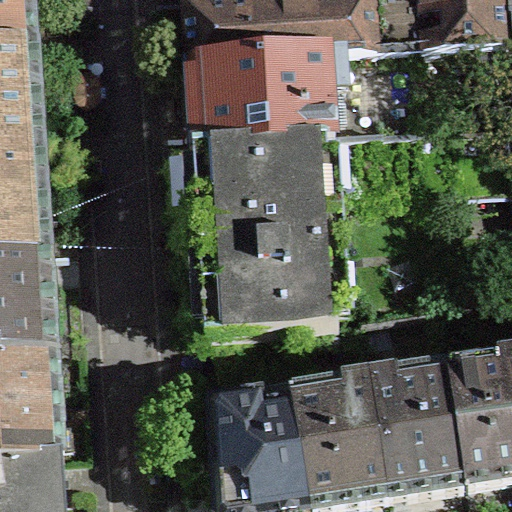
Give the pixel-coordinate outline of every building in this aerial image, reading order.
[(0,0),(0,58),(35,56),(31,0),(0,0)] [(419,59),(479,55),(480,55),(511,52),(511,36),(511,22),(509,0),(233,0),(183,3),(187,74),(419,59)] [(511,52),(480,55),(479,55),(480,57),(483,100),(511,97),(511,52)] [(37,56),(35,56),(0,58),(0,162),(42,159),(38,94),(40,94),(37,56)] [(192,159),(424,144),(424,142),(419,61),(419,59),(187,74),(192,159)] [(342,211),(511,200),(511,138),(424,144),(192,159),(206,347),(214,347),(283,342),(294,342),(339,335),(337,323),(335,284),(347,283),(342,211)] [(0,265),(49,263),(45,198),(46,198),(44,159),(42,159),(0,162),(0,265)] [(0,369),(56,366),(54,333),(55,333),(52,291),(51,291),(49,263),(0,265),(0,369)] [(283,345),(283,342),(214,347),(214,350),(218,376),(287,371),(283,345)] [(511,487),(511,361),(498,364),(499,366),(501,377),(450,385),(467,494),(511,487)] [(58,399),(56,366),(0,369),(0,472),(29,471),(62,469),(60,435),(61,436),(59,399),(58,399)] [(396,380),(369,384),(389,507),(467,494),(450,385),(398,394),(396,382),(396,380)] [(342,391),(344,402),(293,410),(309,511),(355,511),(389,507),(369,384),(342,389),(342,391)] [(309,511),(293,410),(267,414),(265,404),(265,401),(213,409),(212,409),(212,410),(211,410),(210,411),(210,412),(209,413),(209,414),(209,415),(212,453),(211,453),(214,489),(215,511),(309,511)] [(0,511),(65,511),(62,469),(29,471),(0,472),(0,511)]
